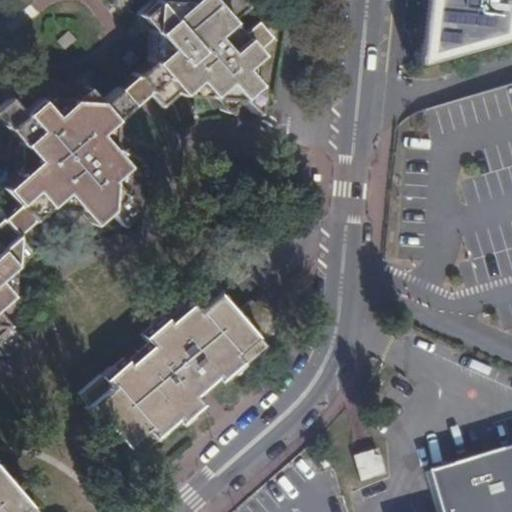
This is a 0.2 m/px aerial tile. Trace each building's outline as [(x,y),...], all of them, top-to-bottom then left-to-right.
[(121,86),(136,104),(141,99),(153,89),(180,119),(206,97),(220,113),(252,85),(238,69),(264,46),(271,40),(256,23),(240,37),(227,21),(242,7),(235,0),(219,0),(213,6),(207,0),(183,0),(148,31),(154,38),(163,49),(125,82),(121,86)] [(511,0),(416,0),(411,64),(510,37),(511,13),(511,0)] [(136,104),(121,86),(114,92),(100,104),(87,90),(52,120),(36,102),(21,115),(10,102),(0,110),(0,123),(1,125),(12,137),(24,151),(34,162),(21,174),(2,190),(4,192),(18,208),(10,214),(1,223),(14,239),(15,238),(63,196),(90,228),(107,213),(121,229),(136,215),(110,185),(126,170),(117,160),(97,138),(120,118),(133,106),(136,104)] [(163,165),(189,196),(217,171),(191,141),(163,165)] [(15,238),(14,239),(0,251),(0,351),(6,358),(24,343),(0,316),(0,309),(12,299),(0,284),(0,278),(28,254),(15,238)] [(241,365),(263,346),(236,315),(220,297),(207,282),(185,301),(186,303),(190,307),(179,316),(176,312),(166,321),(162,316),(161,318),(165,323),(154,331),(150,327),(140,336),(147,345),(126,363),(123,359),(112,369),(115,373),(104,382),(101,379),(99,376),(77,395),(133,460),(156,440),(151,434),(161,426),(164,429),(174,420),(178,425),(187,417),(201,405),(194,396),(205,387),(206,386),(215,378),(218,382),(229,373),(225,369),(236,360),(241,365)] [(236,315),(263,346),(286,326),(263,298),(254,305),(251,302),(236,315)] [(511,511),(511,445),(425,473),(436,511),(511,511)] [(375,449),(351,457),(359,482),(383,475),(375,449)] [(0,511),(38,511),(0,467),(0,511)]
